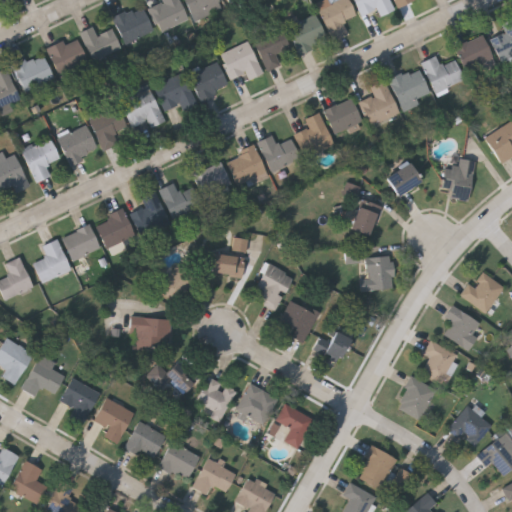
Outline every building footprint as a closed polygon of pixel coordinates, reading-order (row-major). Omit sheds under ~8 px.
[(161,1),(160,0),(178,0),(186,20),(158,31),(148,6),(161,1)] [(218,0),(221,7),(192,20),(183,0),(218,0)] [(317,5),(327,0),(348,0),(355,14),(341,21),(345,31),(331,37),(317,5)] [(389,0),(393,8),(380,14),(375,6),(360,14),(353,0),(389,0)] [(393,0),(396,8),(415,1),(414,0),(393,0)] [(124,44),(111,17),(139,3),(152,30),(124,44)] [(295,14),(299,20),(314,13),(326,38),(298,52),(283,20),(295,14)] [(511,56),(500,62),(489,38),(503,31),(500,23),(511,17),(511,56)] [(119,47),(92,60),(79,31),(91,25),(95,34),(110,27),(119,47)] [(280,63),(267,70),(253,40),(280,27),(289,47),(275,54),(280,63)] [(493,61),(465,72),(454,45),(482,33),(493,61)] [(45,46),(74,34),(87,63),(59,76),(45,46)] [(219,52),(247,40),(259,69),(231,81),(219,52)] [(12,64),(39,51),(52,77),(25,91),(12,64)] [(419,62),(434,54),(440,65),(453,58),(463,78),(435,92),(419,62)] [(200,100),(187,73),(215,59),(228,86),(200,100)] [(429,93),(400,106),(388,78),(417,65),(429,93)] [(0,69),(5,67),(18,98),(0,105),(0,69)] [(152,86),(181,72),(196,104),(182,111),(179,103),(164,110),(152,86)] [(369,85),(385,79),(398,114),(368,125),(359,100),(373,95),(369,85)] [(131,126),(117,96),(146,82),(164,120),(150,127),(146,118),(131,126)] [(336,140),(322,109),(350,97),(363,127),(336,140)] [(88,119),(116,106),(126,126),(112,133),(117,142),(102,149),(88,119)] [(307,126),(303,118),(317,111),(333,144),(304,157),(293,133),(307,126)] [(511,155),(500,163),(483,137),(510,120),(511,123),(511,147),(511,148),(511,149),(511,155)] [(56,135),(86,124),(96,151),(67,162),(56,135)] [(257,140),(271,134),(275,144),(290,138),(299,159),(270,172),(257,140)] [(35,181),(22,150),(50,138),(58,157),(45,163),(50,174),(35,181)] [(225,158),(253,145),(266,174),(237,186),(225,158)] [(13,191),(10,183),(0,186),(0,159),(15,154),(27,185),(13,191)] [(440,195),(445,164),(456,166),(458,157),(473,160),(467,200),(440,195)] [(230,184),(202,196),(192,173),(220,161),(230,184)] [(397,194),(386,176),(408,162),(420,180),(397,194)] [(159,188),(173,181),(178,192),(192,186),(201,206),(187,211),(189,217),(174,223),(159,188)] [(344,194),(358,197),(361,186),(346,183),(344,194)] [(129,212),(144,205),(140,197),(154,190),(169,223),(140,236),(129,212)] [(369,235),(349,228),(361,198),(380,206),(369,235)] [(106,247),(94,221),(121,207),(134,233),(106,247)] [(60,238),(86,222),(99,244),(73,260),(60,238)] [(41,281),(32,261),(45,255),(40,244),(56,237),(70,268),(41,281)] [(247,253),(248,239),(234,238),(233,251),(247,253)] [(243,257),(240,277),(209,271),(213,251),(243,257)] [(394,287),(359,290),(358,279),(367,278),(364,257),(391,254),(394,287)] [(18,256),(32,285),(4,298),(0,290),(0,277),(9,273),(4,263),(18,256)] [(177,262),(194,274),(176,299),(145,277),(158,260),(171,270),(177,262)] [(293,279),(272,309),(248,293),(270,262),(293,279)] [(460,292),(468,281),(473,284),(483,270),(504,285),(485,311),(460,292)] [(302,342),(290,335),(294,328),(278,319),(290,299),(317,314),(302,342)] [(447,318),(448,309),(478,313),(475,343),(446,340),(449,318),(447,318)] [(169,317),(167,348),(130,346),(131,315),(169,317)] [(312,348),(326,320),(351,332),(337,360),(312,348)] [(0,376),(5,367),(0,364),(0,344),(4,337),(31,353),(14,384),(0,376)] [(424,349),(432,337),(457,353),(453,360),(457,363),(444,384),(422,370),(432,354),(424,349)] [(52,393),(41,386),(34,396),(19,386),(37,359),(63,376),(52,393)] [(156,362),(167,371),(175,361),(195,377),(183,392),(168,380),(160,389),(144,375),(156,362)] [(436,387),(419,417),(395,404),(412,374),(436,387)] [(218,420),(209,415),(213,410),(194,399),(209,375),(235,391),(218,420)] [(75,409),(58,399),(72,377),(98,393),(80,423),(70,416),(75,409)] [(276,397),(262,424),(234,410),(248,382),(276,397)] [(103,435),(108,427),(93,418),(105,396),(133,412),(116,443),(103,435)] [(296,447),(283,440),(290,427),(275,419),(283,402),(311,416),(296,447)] [(474,444),(462,433),(459,437),(447,427),(468,403),(492,424),(474,444)] [(123,445),(142,413),(168,429),(149,460),(123,445)] [(476,454),(485,468),(493,462),(502,476),(511,469),(511,436),(510,433),(476,454)] [(158,465),(171,440),(198,454),(185,479),(158,465)] [(397,457),(380,487),(355,474),(372,443),(397,457)] [(16,454),(2,485),(0,484),(0,449),(1,447),(16,454)] [(224,491),(212,484),(206,494),(190,485),(207,457),(235,473),(224,491)] [(40,468),(34,480),(45,485),(36,503),(8,488),(24,459),(40,468)] [(404,484),(394,479),(401,466),(411,472),(404,484)] [(244,511),(247,507),(234,501),(245,476),(273,488),(263,511),(244,511)] [(73,487),(67,498),(80,504),(76,511),(47,511),(42,509),(58,479),(73,487)] [(376,495),(369,506),(373,509),(371,511),(341,511),(350,497),(343,493),(351,480),(376,495)] [(511,499),(510,500),(502,486),(511,480),(511,499)] [(437,511),(405,511),(404,510),(427,490),(436,501),(432,505),(437,511)]
